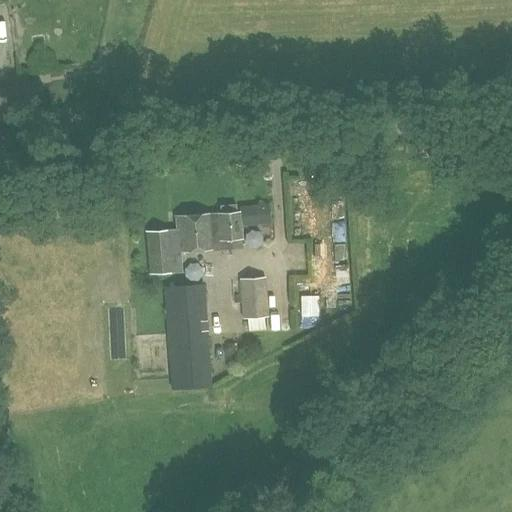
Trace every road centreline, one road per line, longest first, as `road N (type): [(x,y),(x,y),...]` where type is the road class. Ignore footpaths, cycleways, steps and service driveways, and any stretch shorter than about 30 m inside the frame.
road 1 (unclassified): [(0,155),(511,108)]
road 2 (track): [(511,288),(271,511)]
